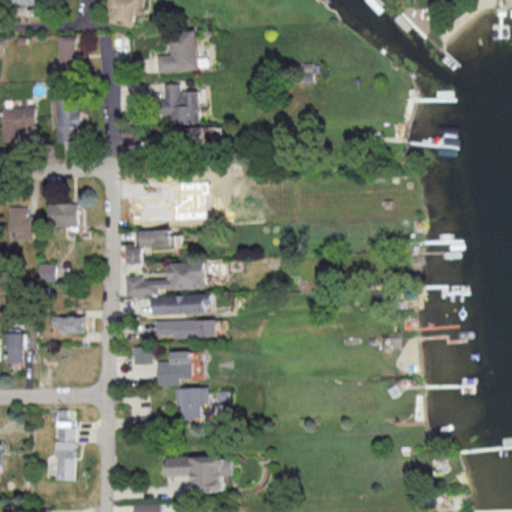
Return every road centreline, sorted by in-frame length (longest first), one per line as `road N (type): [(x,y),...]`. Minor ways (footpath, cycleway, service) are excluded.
road 1 (residential): [(104,511),(112,212),(103,170)]
road 2 (residential): [(103,170),(111,47)]
